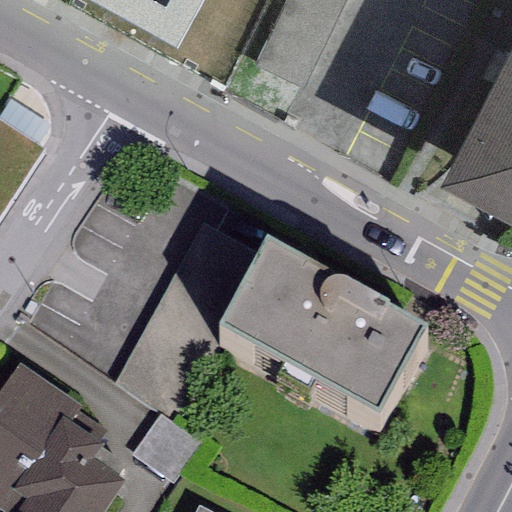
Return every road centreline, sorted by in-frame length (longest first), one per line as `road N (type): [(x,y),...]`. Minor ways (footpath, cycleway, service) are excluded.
road 1 (residential): [(104,83),(511,314)]
road 2 (residential): [(104,83),(0,254)]
